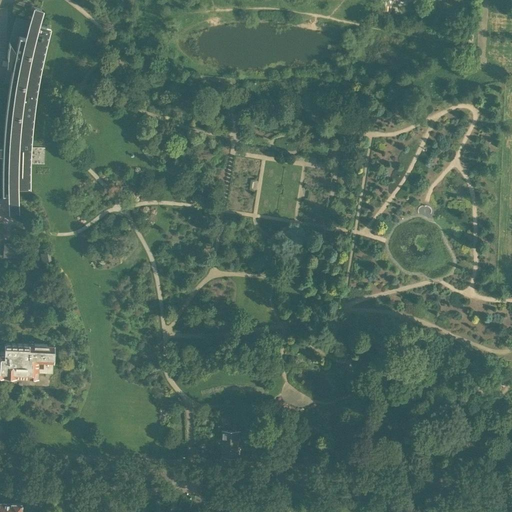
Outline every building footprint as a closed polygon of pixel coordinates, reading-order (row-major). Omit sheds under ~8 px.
[(50,27),(37,23),(41,9),(30,6),(26,20),(17,18),(12,41),(10,37),(9,42),(8,42),(8,58),(7,65),(6,69),(4,81),(9,82),(9,87),(6,104),(5,111),(2,145),(0,145),(0,154),(2,154),(1,179),(2,194),(10,194),(10,192),(16,191),(16,187),(29,187),(29,175),(30,164),(30,147),(33,109),(38,80),(42,60),(46,40),(50,27)] [(24,244),(3,243),(3,256),(23,257),(24,244)] [(0,373),(37,375),(37,371),(51,372),(52,344),(0,341),(0,373)] [(223,430),(222,456),(238,456),(239,430),(223,430)] [(242,444),(250,444),(251,430),(243,430),(242,444)] [(264,449),(253,449),(253,457),(264,457),(264,449)] [(3,499),(1,502),(0,511),(19,511),(20,502),(11,502),(8,500),(3,499)]
